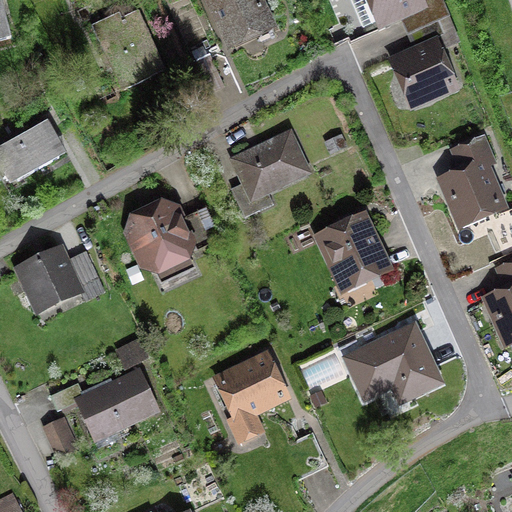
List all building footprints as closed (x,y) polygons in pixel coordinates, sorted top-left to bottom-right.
[(263,0),(202,0),(227,53),(248,43),(253,54),(274,44),(269,33),(278,29),(263,0)] [(375,24),(378,32),(401,22),(407,37),(451,19),(442,0),(349,0),(362,30),(375,24)] [(2,1),(0,1),(0,42),(11,39),(2,1)] [(136,13),(93,33),(120,93),(164,73),(136,13)] [(449,64),(438,38),(386,60),(397,86),(394,88),(399,101),(403,99),(410,117),(417,114),(419,118),(436,111),(434,107),(462,95),(454,76),(459,74),(454,62),(449,64)] [(193,64),(197,74),(211,67),(202,47),(190,53),(195,63),(193,64)] [(0,150),(0,154),(16,183),(66,155),(48,123),(0,150)] [(313,176),(292,130),(228,160),(240,186),(230,191),(244,219),(274,206),(269,196),(313,176)] [(498,166),(485,136),(449,151),(457,171),(435,180),(458,232),(463,230),(467,238),(491,228),(488,220),(509,210),(491,168),(498,166)] [(196,247),(218,236),(206,208),(184,218),(181,208),(161,202),(129,217),(123,236),(137,266),(125,270),(131,286),(144,281),(140,271),(158,278),(161,285),(195,269),(191,262),(196,247)] [(367,286),(395,273),(366,211),(352,218),(350,214),(337,220),(339,224),(312,237),(341,298),(348,295),(352,301),(371,293),(367,286)] [(84,304),(106,293),(86,252),(70,260),(63,245),(12,269),(35,317),(81,296),(84,304)] [(511,260),(494,268),(503,288),(480,298),(502,351),(511,346),(511,260)] [(398,409),(446,387),(416,324),(341,358),(363,405),(382,396),(388,409),(397,405),(398,409)] [(141,338),(115,351),(125,372),(151,359),(141,338)] [(291,402),(268,352),(211,378),(231,420),(225,422),(237,448),(266,435),(258,417),(291,402)] [(344,375),(334,353),(299,369),(309,390),(344,375)] [(82,393),(78,385),(49,398),(56,414),(76,404),(97,451),(125,438),(122,432),(160,414),(139,370),(112,382),(111,380),(82,393)] [(327,405),(322,392),(309,397),(314,410),(327,405)] [(65,417),(42,428),(57,460),(80,449),(65,417)] [(299,481),(328,467),(313,433),(284,447),(299,481)] [(0,499),(0,511),(21,511),(12,494),(0,499)]
